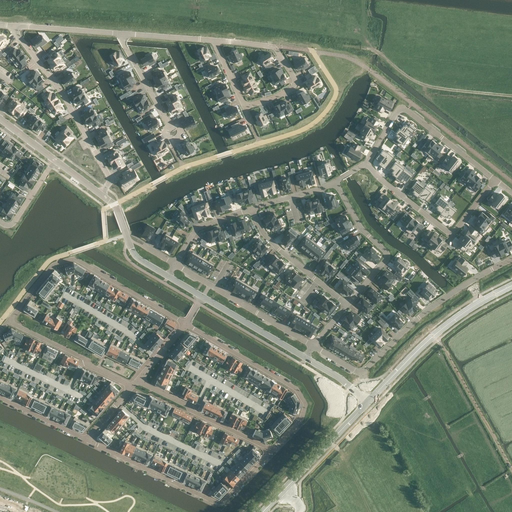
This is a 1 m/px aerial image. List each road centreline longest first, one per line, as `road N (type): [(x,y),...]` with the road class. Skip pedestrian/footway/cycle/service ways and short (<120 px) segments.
road 1 (residential): [(511,258),(420,314),(361,372),(313,346)]
road 2 (residential): [(7,320),(52,265),(74,258),(185,324)]
road 3 (residential): [(270,451),(220,504),(85,439)]
road 4 (residential): [(185,324),(295,388),(305,405),(300,420),(270,451)]
road 5 (residential): [(99,194),(110,180),(17,25)]
road 6 (residential): [(494,180),(404,109),(366,163)]
road 7 (track): [(344,46),(373,49),(426,84),(511,95)]
road 8 (residential): [(494,180),(450,232),(366,163)]
road 9 (residential): [(313,346),(175,264)]
road 10 (residential): [(347,305),(386,255),(334,182)]
road 11 (residential): [(347,305),(278,249),(252,209)]
road 12 (residential): [(220,464),(145,427),(117,402)]
road 13 (unclassified): [(305,358),(202,296)]
